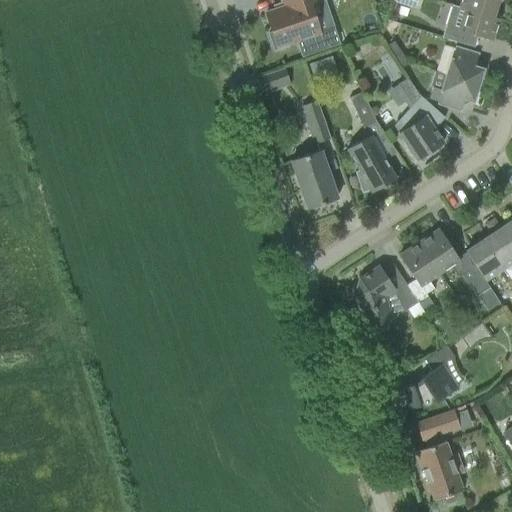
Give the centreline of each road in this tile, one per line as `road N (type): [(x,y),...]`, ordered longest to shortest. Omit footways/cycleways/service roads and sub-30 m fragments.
road 1 (residential): [(301,275),(494,149),(511,95)]
road 2 (unclassified): [(380,511),(301,275)]
road 3 (unclassified): [(301,275),(238,88)]
